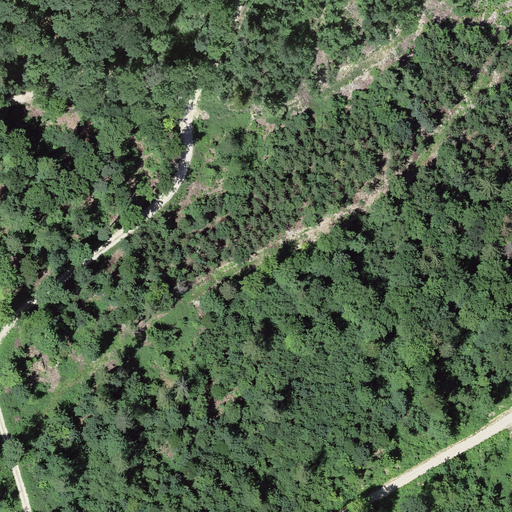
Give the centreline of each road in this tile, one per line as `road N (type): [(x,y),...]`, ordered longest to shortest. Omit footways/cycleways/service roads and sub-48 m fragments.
road 1 (track): [(0,333),(150,212),(188,156),(177,101),(133,77),(89,79),(0,105)]
road 2 (track): [(511,416),(346,511)]
road 3 (track): [(243,0),(185,115)]
